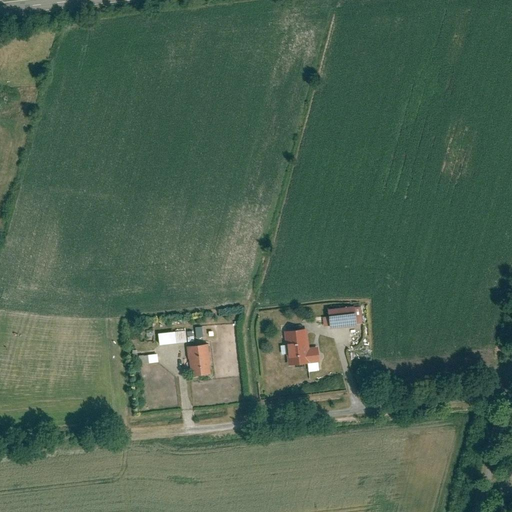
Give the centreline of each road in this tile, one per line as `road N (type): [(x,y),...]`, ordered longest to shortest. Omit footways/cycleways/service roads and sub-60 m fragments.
road 1 (residential): [(182,430),(510,391)]
road 2 (unclassified): [(475,511),(510,391)]
